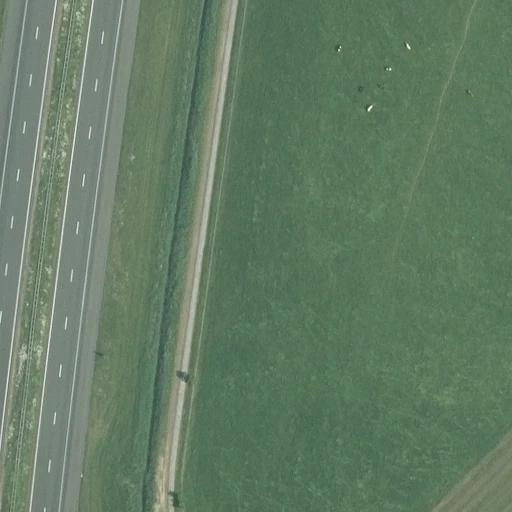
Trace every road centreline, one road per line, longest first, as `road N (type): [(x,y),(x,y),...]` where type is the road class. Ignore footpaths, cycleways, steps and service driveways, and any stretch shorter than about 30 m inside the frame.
road 1 (motorway): [(52,511),(115,0)]
road 2 (motorway): [(39,0),(0,318)]
